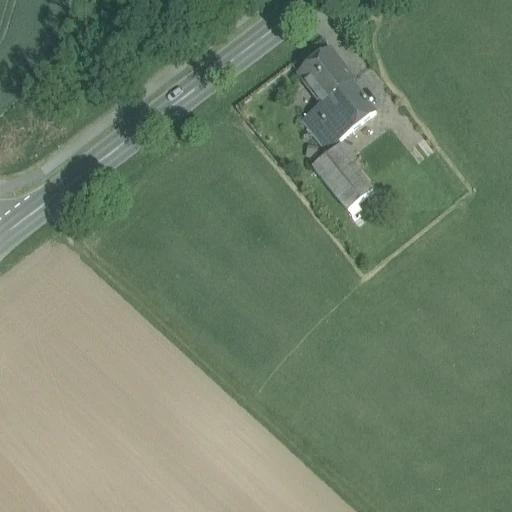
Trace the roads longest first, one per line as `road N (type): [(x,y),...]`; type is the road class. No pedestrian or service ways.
road 1 (track): [(43,206),(370,511)]
road 2 (primary): [(0,239),(318,0)]
